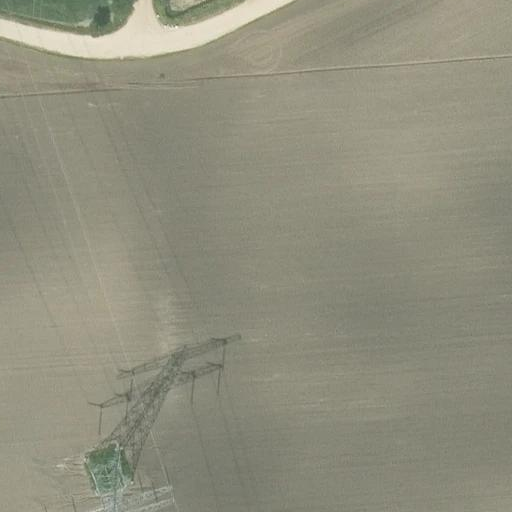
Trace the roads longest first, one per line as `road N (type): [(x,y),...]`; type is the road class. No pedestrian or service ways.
road 1 (track): [(154,45),(74,47),(0,29)]
road 2 (track): [(269,0),(154,45)]
